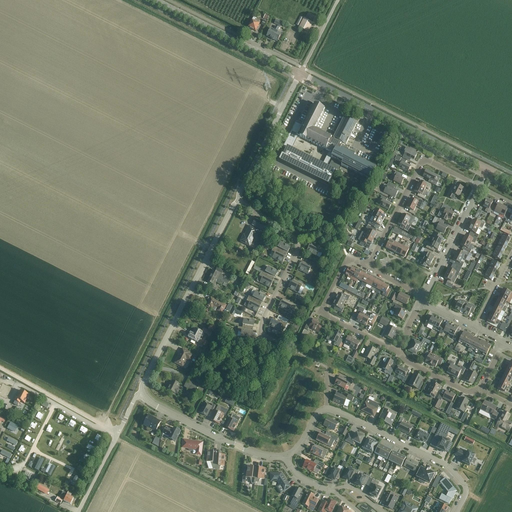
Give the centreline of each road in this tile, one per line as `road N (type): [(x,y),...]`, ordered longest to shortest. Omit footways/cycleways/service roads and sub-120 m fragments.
road 1 (residential): [(141,394),(239,200)]
road 2 (tertiary): [(486,167),(300,73)]
road 3 (residential): [(366,268),(416,166),(427,160),(478,186)]
road 4 (residential): [(263,335),(297,251),(293,238),(239,200)]
road 5 (tertiary): [(300,73),(155,0)]
road 6 (residential): [(288,459),(224,440),(141,394)]
road 7 (residential): [(392,349),(323,314),(347,259),(366,268)]
road 8 (residential): [(328,410),(446,466),(463,484)]
road 9 (residential): [(239,200),(300,73)]
road 10 (residential): [(421,297),(478,186)]
